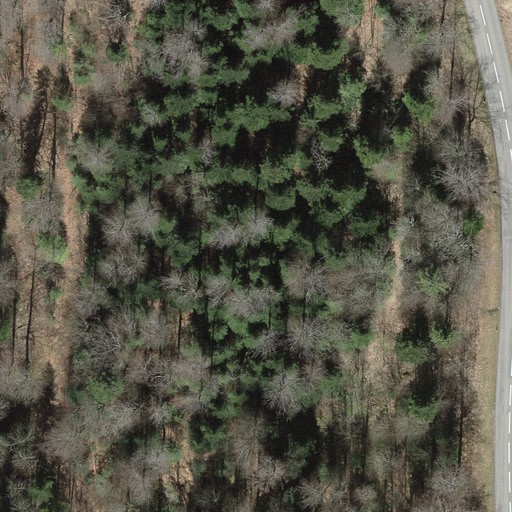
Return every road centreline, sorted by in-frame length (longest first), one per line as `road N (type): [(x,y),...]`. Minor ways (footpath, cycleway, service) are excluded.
road 1 (track): [(0,201),(20,244),(55,437),(90,511)]
road 2 (secondary): [(511,167),(477,0)]
road 3 (secondary): [(510,511),(511,364)]
